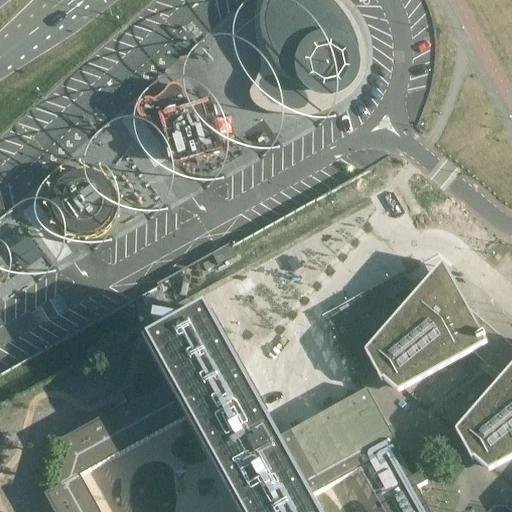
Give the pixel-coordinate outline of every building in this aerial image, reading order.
[(340,19),(335,14),(341,7),(342,8),(343,7),(342,5),(339,2),(336,0),(327,0),(325,4),(324,3),(321,1),(319,0),(276,0),(274,3),(272,5),(271,8),(269,12),(268,15),(267,18),(266,21),(266,24),(266,27),(266,30),(266,33),(267,36),(268,39),(268,41),(269,43),(271,46),(273,50),(273,52),(276,56),(279,62),(283,67),(287,72),(290,76),(295,80),(301,84),(303,86),(307,88),(311,90),(315,92),(318,92),(321,93),(324,93),(326,93),(331,92),(335,91),(338,90),(341,88),(344,86),(347,84),(349,82),(351,78),(352,77),(353,74),(354,69),(355,66),(355,63),(355,59),(355,56),(355,55),(354,51),(354,48),(352,45),(350,38),(349,34),(348,32),(347,30),(344,26),(342,23),(340,19)] [(225,154),(211,104),(192,110),(188,103),(186,101),(185,97),(185,95),(185,94),(184,92),(183,90),(182,89),(181,88),(179,87),(176,87),(174,87),(172,88),(171,89),(169,90),(168,91),(166,94),(164,97),(162,98),(159,100),(156,100),(154,99),(152,99),(150,100),(148,100),(146,101),(144,102),(143,104),(141,105),(140,107),(139,109),(138,111),(138,113),(138,115),(138,117),(138,118),(140,120),(142,122),(143,122),(145,122),(147,122),(152,126),(155,129),(158,133),(159,135),(161,138),(162,140),(162,142),(163,143),(163,144),(163,146),(164,147),(165,149),(167,151),(168,152),(170,152),(171,153),(175,168),(225,154)] [(116,211),(116,203),(115,195),(111,187),(105,181),(102,179),(90,174),(82,174),(74,176),(66,179),(60,185),(56,192),(53,200),(42,208),(48,216),(54,212),(54,216),(58,224),(64,230),(64,229),(67,232),(61,236),(67,244),(78,237),(87,238),(95,236),(102,232),(109,227),(113,219),(116,211)] [(341,219),(298,243),(312,268),(364,239),(341,219)] [(235,281),(250,311),(313,279),(297,249),(235,281)] [(418,289),(364,350),(364,351),(363,352),(363,353),(364,354),(371,367),(379,381),(380,381),(381,380),(394,391),(395,392),(396,392),(397,392),(402,389),(470,351),(484,363),(490,369),(500,377),(456,427),(454,429),(454,430),(454,431),(454,432),(454,433),(469,460),(470,460),(471,459),(485,470),(486,471),(487,471),(488,470),(493,468),(511,457),(511,347),(464,305),(440,263),(418,289)] [(430,511),(418,490),(428,484),(423,475),(413,480),(397,452),(400,450),(368,392),(282,439),(270,436),(202,311),(143,344),(166,386),(138,401),(132,391),(123,396),(128,407),(61,444),(69,457),(59,489),(46,497),(54,511),(430,511)]
